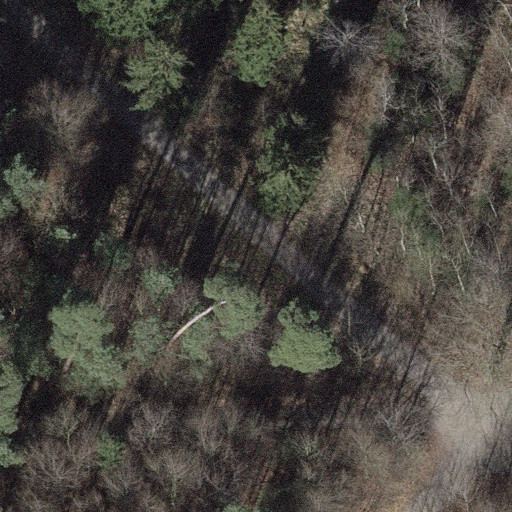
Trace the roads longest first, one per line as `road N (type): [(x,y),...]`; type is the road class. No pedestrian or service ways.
road 1 (track): [(0,10),(491,429)]
road 2 (track): [(0,434),(409,416),(491,429)]
